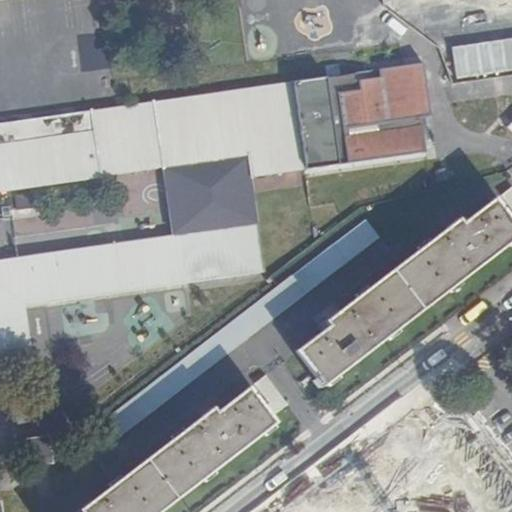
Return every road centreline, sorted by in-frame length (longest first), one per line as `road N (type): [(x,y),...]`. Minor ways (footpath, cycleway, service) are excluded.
road 1 (unknown): [(72,511),(439,225)]
road 2 (tertiary): [(511,300),(237,511)]
